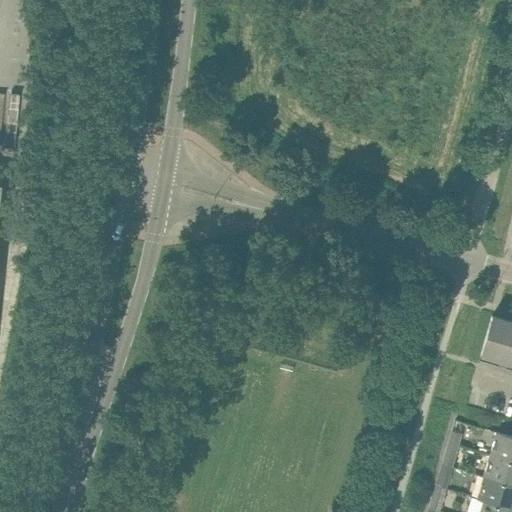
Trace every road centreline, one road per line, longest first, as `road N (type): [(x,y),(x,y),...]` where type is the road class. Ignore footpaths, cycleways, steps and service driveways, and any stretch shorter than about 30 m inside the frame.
road 1 (unclassified): [(465,261),(247,203)]
road 2 (secondary): [(126,181),(94,336),(96,384)]
road 3 (secondary): [(96,384),(121,341),(160,204)]
road 4 (secondary): [(152,0),(126,181)]
road 5 (secondary): [(165,174),(186,0)]
road 6 (unclassified): [(465,261),(511,93)]
road 7 (secondary): [(69,511),(96,384)]
